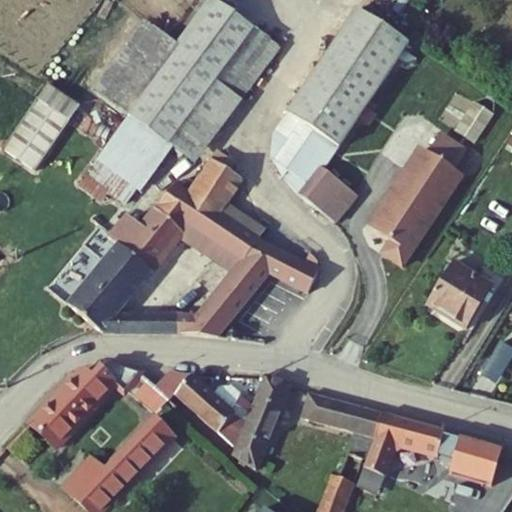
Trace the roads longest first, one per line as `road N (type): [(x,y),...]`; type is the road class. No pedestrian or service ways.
road 1 (residential): [(0,420),(61,360),(112,350),(284,361),(511,424)]
road 2 (unknown): [(284,361),(334,256),(329,231),(282,183),(265,147),(265,115),(281,73),(344,2)]
